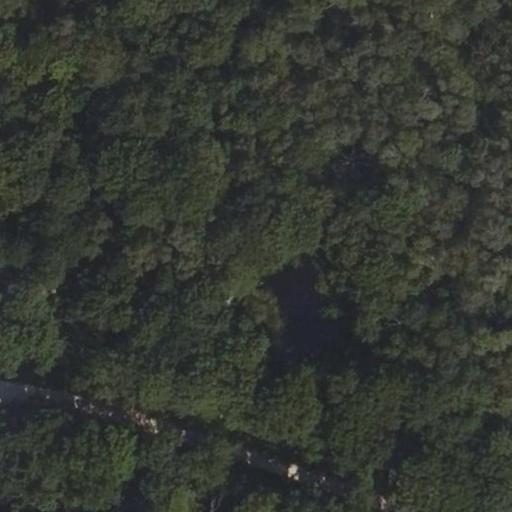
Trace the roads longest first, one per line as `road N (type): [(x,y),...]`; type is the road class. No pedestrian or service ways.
road 1 (track): [(0,392),(50,397),(270,458),(428,511)]
road 2 (track): [(272,0),(0,320)]
